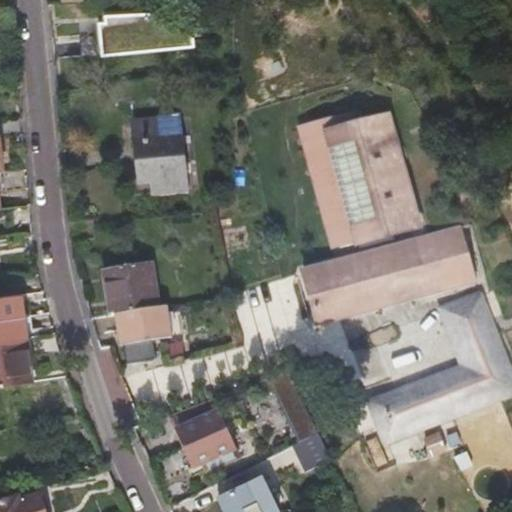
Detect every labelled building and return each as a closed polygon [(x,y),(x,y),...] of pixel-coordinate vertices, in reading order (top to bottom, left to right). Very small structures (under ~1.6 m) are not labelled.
[(301,129),(297,116),(280,121),(287,141),(291,140),(326,246),(346,239),(379,227),(406,218),(368,107),(336,117),(331,105),(314,111),(318,124),(301,129)] [(314,111),(297,116),(301,129),(318,124),(314,111)] [(139,184),(155,183),(183,180),(179,139),(135,143),(139,184)] [(183,180),(155,183),(156,195),(185,192),(183,180)] [(383,239),(350,251),(290,272),(297,291),(302,290),(308,305),(302,308),(309,327),(370,305),(357,267),(390,255),(403,293),(464,272),(459,259),(465,257),(456,230),(450,232),(445,217),(383,239)] [(379,227),(346,239),(350,251),(383,239),(379,227)] [(370,305),(403,293),(390,255),(357,267),(370,305)] [(115,316),(157,309),(151,272),(156,272),(155,263),(150,264),(103,270),(104,277),(108,304),(111,317),(115,316)] [(471,352),(460,357),(370,403),(388,437),(511,374),(511,368),(470,285),(444,298),(471,352)] [(302,290),(297,291),(302,308),(308,305),(302,290)] [(0,296),(0,318),(23,315),(20,294),(0,296)] [(434,303),(460,357),(471,352),(444,298),(434,303)] [(169,339),(164,308),(157,309),(115,316),(122,368),(153,364),(150,343),(169,339)] [(23,315),(0,318),(0,341),(26,338),(23,315)] [(0,341),(0,386),(31,381),(26,338),(0,341)] [(306,442),(318,436),(292,383),(287,373),(275,377),(280,388),(306,442)] [(215,413),(182,428),(177,430),(194,468),(203,464),(207,473),(236,460),(232,451),(215,413)] [(182,428),(176,415),(168,418),(191,469),(194,468),(177,430),(182,428)] [(304,475),(331,462),(318,436),(306,442),(292,449),(304,475)] [(222,511),(276,511),(261,480),(217,501),(222,511)] [(343,486),(335,489),(346,510),(353,506),(343,486)] [(0,511),(44,511),(46,510),(43,500),(39,498),(38,494),(15,501),(11,499),(0,502),(0,511)]
